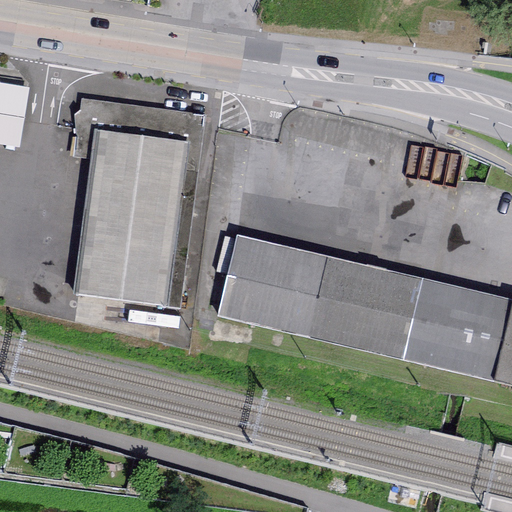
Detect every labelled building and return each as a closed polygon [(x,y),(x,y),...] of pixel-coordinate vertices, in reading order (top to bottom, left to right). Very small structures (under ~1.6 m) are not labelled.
[(27,90),(0,85),(0,148),(17,151),(27,90)] [(204,118),(80,101),(73,158),(90,161),(72,296),(178,310),(204,118)] [(403,147),(397,179),(463,190),(468,158),(403,147)] [(511,309),(511,303),(236,238),(217,320),(494,386),(511,309)] [(511,309),(494,386),(511,390),(511,309)]
